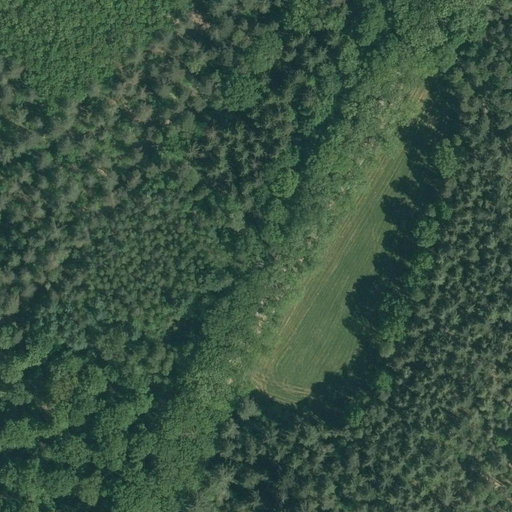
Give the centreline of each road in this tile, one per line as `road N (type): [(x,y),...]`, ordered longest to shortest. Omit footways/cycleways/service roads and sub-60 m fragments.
road 1 (track): [(127,511),(414,0)]
road 2 (track): [(0,29),(113,182),(0,311)]
road 3 (track): [(420,0),(511,172)]
